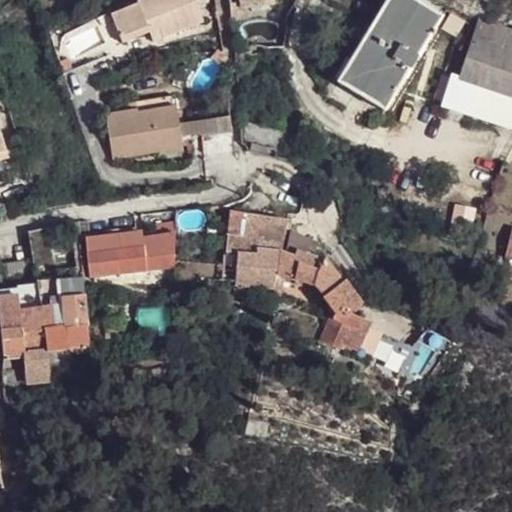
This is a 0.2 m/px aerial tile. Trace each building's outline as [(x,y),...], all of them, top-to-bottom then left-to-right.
[(162,14),(157,0),(144,0),(137,2),(138,6),(110,14),(119,41),(146,33),(157,30),(160,41),(202,29),(195,4),(162,14)] [(195,4),(193,0),(157,0),(162,14),(195,4)] [(237,0),(238,9),(271,5),(270,0),(237,0)] [(343,97),(389,122),(444,28),(398,1),(343,97)] [(157,30),(146,33),(150,44),(160,41),(157,30)] [(455,90),(446,115),(474,124),(482,98),(511,107),(511,42),(483,34),(464,93),(455,90)] [(68,56),(58,59),(62,71),(72,67),(68,56)] [(136,100),(137,109),(137,114),(148,112),(147,110),(177,105),(175,94),(136,100)] [(511,107),(482,98),(474,124),(511,135),(511,107)] [(105,113),(112,157),(113,157),(159,150),(159,153),(183,150),(177,105),(147,110),(148,112),(137,114),(137,109),(118,111),(105,113)] [(249,144),(275,150),(280,133),(240,121),(242,143),(249,144)] [(247,154),(272,159),(275,150),(249,144),(247,154)] [(0,197),(7,195),(1,174),(0,171),(0,168),(11,165),(6,149),(0,150),(0,197)] [(0,171),(1,174),(12,171),(11,165),(0,168),(0,171)] [(385,206),(372,210),(379,231),(391,227),(385,206)] [(288,242),(284,241),(285,221),(262,217),(247,214),(230,211),(226,235),(225,253),(236,256),(257,254),(256,264),(278,267),(276,275),(279,277),(291,283),(300,283),(313,287),(328,294),(330,297),(326,300),(332,312),(319,344),(357,360),(359,353),(371,358),(381,335),(369,329),(371,321),(358,316),(367,306),(350,283),(347,285),(329,262),(325,267),(323,263),(312,258),(318,246),(289,233),(288,242)] [(85,240),(90,279),(172,269),(175,233),(173,222),(158,224),(159,235),(143,237),(142,232),(85,240)] [(54,262),(48,229),(27,234),(32,260),(33,265),(54,262)] [(27,234),(0,240),(0,264),(4,264),(6,276),(28,273),(26,261),(32,260),(27,234)] [(252,289),(256,264),(247,263),(237,266),(236,286),(249,289),(252,289)] [(56,275),(35,277),(36,279),(40,308),(59,305),(57,281),(56,275)] [(83,278),(57,281),(59,305),(40,308),(36,279),(16,283),(16,285),(0,287),(0,320),(5,361),(24,357),(27,377),(50,373),(47,353),(68,349),(87,347),(85,300),(83,278)] [(249,289),(236,286),(233,286),(231,296),(248,297),(249,289)] [(265,312),(267,305),(231,300),(230,308),(265,312)] [(104,340),(120,339),(120,321),(103,322),(104,340)]
